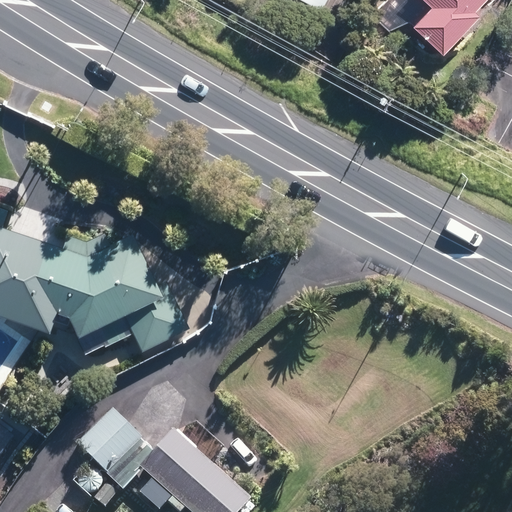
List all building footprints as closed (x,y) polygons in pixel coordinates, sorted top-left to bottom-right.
[(294,0),(319,13),(325,0),(294,0)] [(407,28),(438,57),(476,18),(471,13),(483,0),(416,0),(425,8),(407,28)] [(102,234),(85,242),(57,232),(62,219),(16,204),(0,250),(0,311),(9,315),(14,299),(65,317),(75,337),(81,335),(90,353),(131,333),(139,351),(188,328),(165,281),(155,286),(130,233),(107,244),(102,234)] [(0,453),(15,433),(0,422),(0,417),(3,413),(0,410),(0,453)] [(111,410),(75,447),(122,494),(143,473),(181,511),(240,511),(252,500),(211,459),(220,449),(195,424),(173,432),(152,452),(111,410)]
